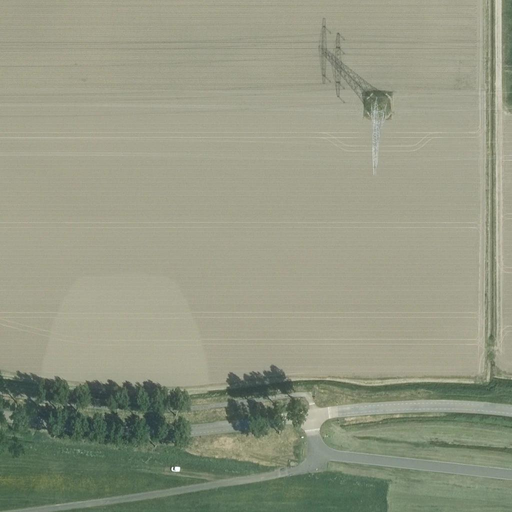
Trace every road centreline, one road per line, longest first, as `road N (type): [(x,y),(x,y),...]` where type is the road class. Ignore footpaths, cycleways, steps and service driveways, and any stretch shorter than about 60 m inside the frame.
road 1 (unclassified): [(310,416),(165,433),(0,416)]
road 2 (unclassified): [(26,511),(285,473),(309,467),(315,453)]
road 3 (unclassified): [(511,412),(429,406),(310,416)]
road 4 (unclassified): [(511,474),(315,453)]
